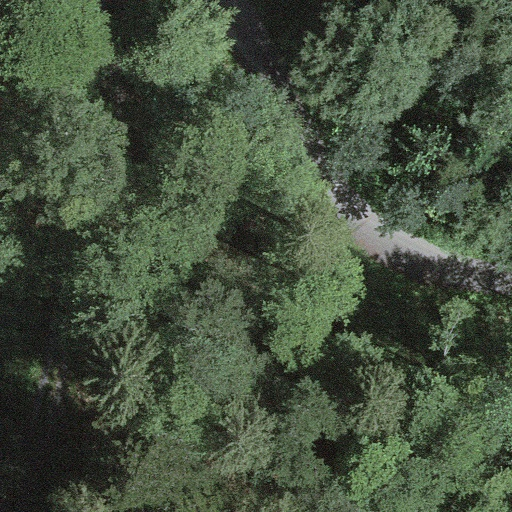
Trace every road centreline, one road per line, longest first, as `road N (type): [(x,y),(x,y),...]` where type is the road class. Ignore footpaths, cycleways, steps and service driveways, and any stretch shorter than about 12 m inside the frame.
road 1 (track): [(14,511),(107,125),(102,0)]
road 2 (track): [(227,0),(309,148),(347,198),(511,281)]
